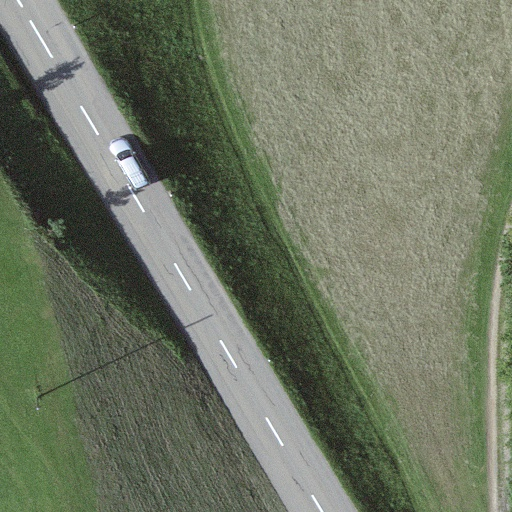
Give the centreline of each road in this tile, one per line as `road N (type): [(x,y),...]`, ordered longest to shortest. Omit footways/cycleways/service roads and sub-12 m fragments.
road 1 (tertiary): [(14,0),(322,511)]
road 2 (track): [(494,511),(474,297),(511,147)]
